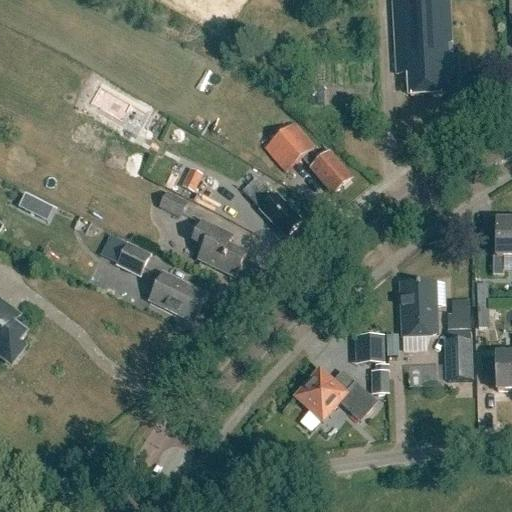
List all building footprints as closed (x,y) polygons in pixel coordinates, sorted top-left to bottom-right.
[(450,69),(452,69),(448,0),(393,0),(398,76),(409,75),(410,99),(446,97),(446,81),(450,81),(450,69)] [(310,171),(310,172),(333,198),(352,182),(329,155),(320,163),(312,154),(315,151),(294,127),(265,151),(286,176),(302,162),(310,171)] [(204,181),(194,176),(185,193),(195,198),(204,181)] [(243,195),(261,213),(260,214),(275,229),(287,240),(302,226),(287,211),(288,211),(277,199),(274,201),(255,182),(243,195)] [(189,207),(166,196),(158,212),(181,223),(189,207)] [(493,260),(493,278),(503,278),(503,261),(511,260),(511,223),(497,224),(496,260),(493,260)] [(205,251),(198,264),(234,281),(246,258),(228,249),(233,240),(203,225),(193,245),(205,251)] [(128,247),(117,268),(140,280),(151,259),(128,247)] [(164,277),(150,304),(193,325),(206,299),(164,277)] [(445,286),(401,288),(403,343),(439,342),(438,310),(446,310),(445,286)] [(489,309),(488,288),(477,288),(478,310),(489,309)] [(0,359),(11,368),(25,350),(19,346),(26,337),(13,327),(19,319),(0,304),(0,359)] [(478,310),(479,332),(490,331),(489,309),(478,310)] [(445,345),(445,386),(473,385),(472,344),(471,344),(471,333),(448,333),(448,345),(445,345)] [(355,341),(356,357),(384,356),(383,340),(355,341)] [(511,357),(496,357),(497,394),(511,394),(511,357)] [(405,369),(432,367),(432,359),(404,361),(405,369)] [(406,389),(436,388),(435,369),(405,370),(406,389)] [(320,374),(296,401),(323,425),(339,406),(360,425),(377,407),(355,387),(346,397),(320,374)] [(388,375),(371,375),(372,398),(389,397),(388,375)]
